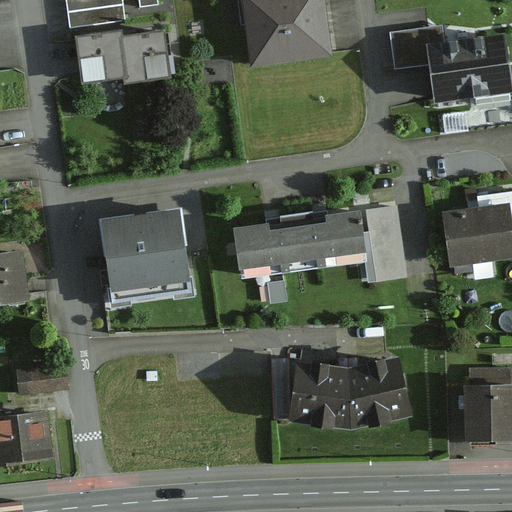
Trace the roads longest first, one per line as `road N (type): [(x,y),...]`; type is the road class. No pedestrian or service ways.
road 1 (secondary): [(511,490),(101,505)]
road 2 (residential): [(54,200),(366,154)]
road 3 (residential): [(101,505),(54,200)]
road 4 (residential): [(54,200),(26,0)]
road 5 (residential): [(366,154),(377,112),(361,0)]
road 6 (residential): [(366,154),(511,134)]
